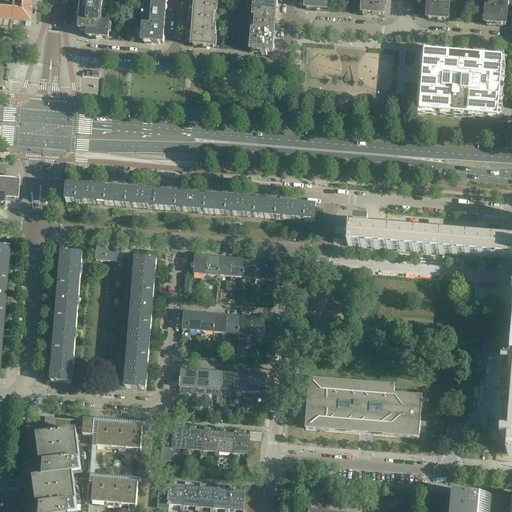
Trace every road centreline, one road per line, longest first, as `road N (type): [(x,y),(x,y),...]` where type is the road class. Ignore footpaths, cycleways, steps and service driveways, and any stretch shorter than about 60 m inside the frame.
road 1 (residential): [(47,174),(328,197)]
road 2 (residential): [(511,477),(271,456)]
road 3 (secondary): [(239,144),(211,133),(53,118)]
road 4 (secondary): [(51,143),(239,144)]
road 5 (residential): [(23,396),(164,406),(168,363)]
road 6 (residential): [(23,396),(37,226)]
road 7 (secondary): [(400,157),(239,144)]
road 8 (residential): [(378,201),(376,222),(511,232)]
road 9 (residential): [(180,238),(37,226)]
road 10 (residential): [(378,201),(511,212)]
road 11 (residential): [(174,59),(52,49)]
